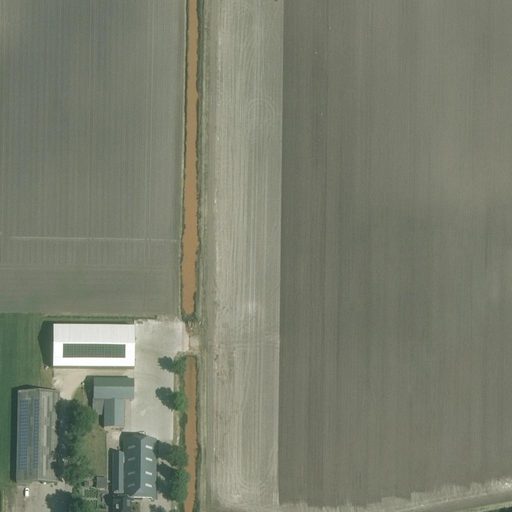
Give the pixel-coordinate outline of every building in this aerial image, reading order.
[(53,328),(53,368),(133,368),(133,328),(53,328)] [(134,381),(93,381),(93,401),(94,401),(94,416),(104,416),(104,429),(123,429),(123,401),(133,401),(134,381)] [(60,394),(18,393),(16,484),(58,485),(60,394)] [(156,440),(123,440),(123,454),(113,454),(113,460),(112,460),(112,461),(113,461),(113,477),(112,477),(112,478),(113,478),(113,493),(116,493),(116,499),(113,499),(113,509),(115,509),(114,511),(129,511),(130,502),(133,502),(133,500),(155,500),(156,440)] [(99,479),(99,482),(96,482),(96,489),(106,489),(106,479),(99,479)]
